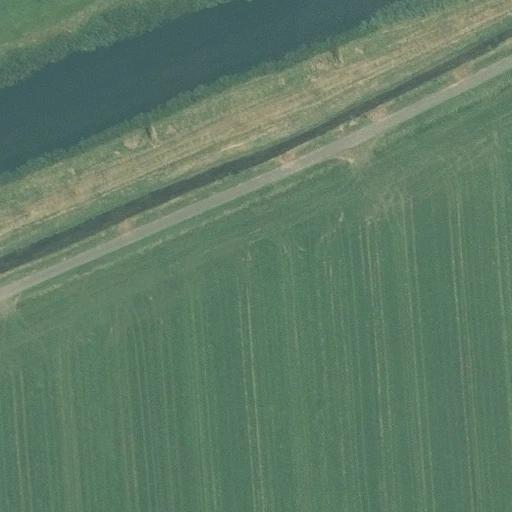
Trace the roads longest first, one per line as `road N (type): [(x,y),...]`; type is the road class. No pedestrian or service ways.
road 1 (unclassified): [(0,294),(354,138),(511,53)]
road 2 (track): [(0,224),(508,0)]
